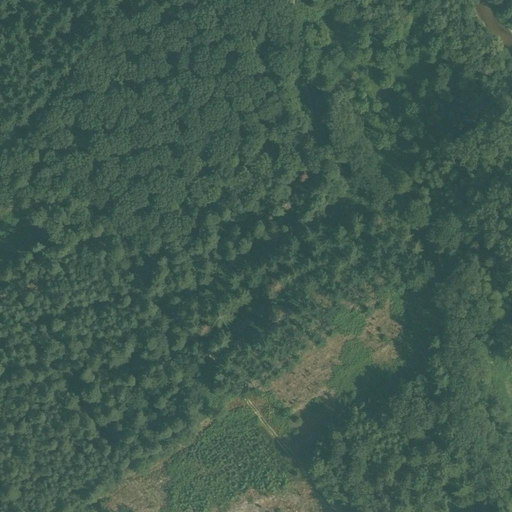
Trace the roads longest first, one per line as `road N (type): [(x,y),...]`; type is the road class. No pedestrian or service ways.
road 1 (track): [(292,0),(305,101),(329,157),(361,197),(430,234),(438,248),(449,397),(483,511)]
road 2 (track): [(0,120),(337,511)]
road 3 (track): [(0,153),(129,0)]
